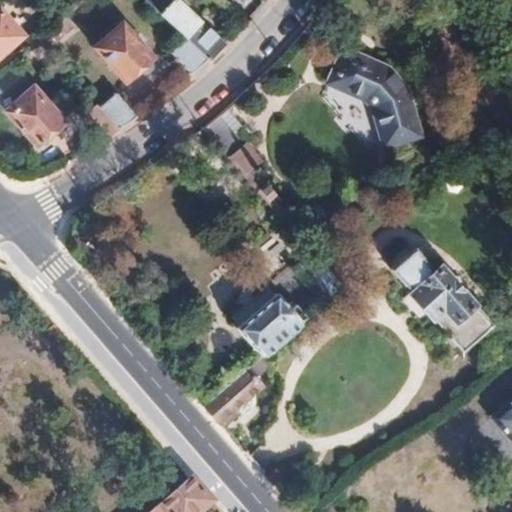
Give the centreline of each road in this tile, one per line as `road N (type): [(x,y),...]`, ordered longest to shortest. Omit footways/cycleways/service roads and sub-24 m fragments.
road 1 (secondary): [(15,220),(269,511)]
road 2 (residential): [(15,220),(192,111),(308,0)]
